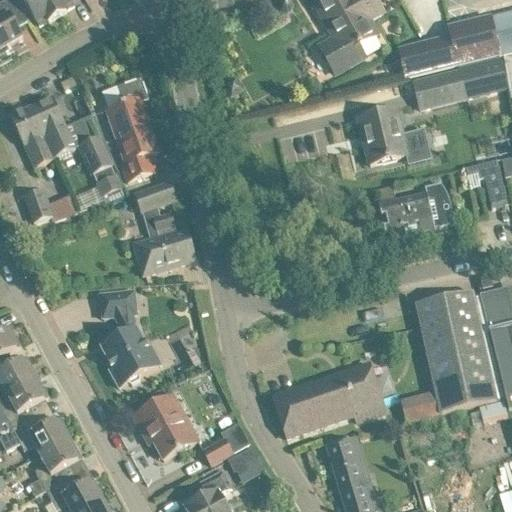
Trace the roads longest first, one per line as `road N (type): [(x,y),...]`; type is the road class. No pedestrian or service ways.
road 1 (residential): [(226,321),(158,15)]
road 2 (unclassified): [(511,257),(226,321)]
road 3 (residential): [(138,511),(15,290)]
road 4 (residential): [(313,511),(265,442),(238,380),(226,321)]
road 5 (residential): [(0,89),(92,33),(158,15)]
